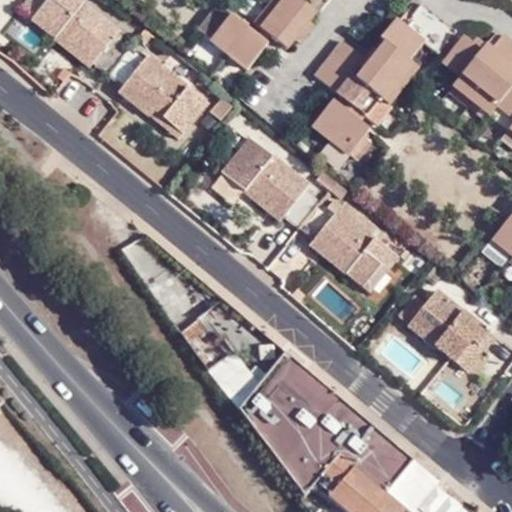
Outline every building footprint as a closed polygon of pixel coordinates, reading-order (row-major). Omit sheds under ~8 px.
[(30,16),(44,0),(25,0),(20,7),(30,16)] [(80,0),(44,0),(30,16),(89,64),(93,59),(123,83),(119,89),(154,118),(159,111),(184,132),(208,105),(147,55),(144,59),(114,34),(118,30),(80,0)] [(303,28),(309,21),(317,11),(318,12),(328,0),(279,0),(275,6),(303,28)] [(253,21),(259,26),(275,6),(269,1),(253,21)] [(349,75),(336,92),(376,125),(390,108),(389,106),(383,102),(412,64),(409,62),(425,42),(438,52),(442,47),(451,36),(455,30),(420,3),(403,24),(395,18),(379,38),(383,42),(376,50),(362,69),(354,79),(349,75)] [(217,5),(196,30),(227,55),(247,29),(217,5)] [(259,26),(287,48),(294,39),(303,28),(275,6),(259,26)] [(303,28),(294,39),(299,43),(314,24),(309,21),(303,28)] [(149,46),(155,39),(143,29),(137,37),(149,46)] [(247,29),(227,55),(245,70),(264,46),(266,44),(247,29)] [(511,41),(502,34),(491,49),(511,65),(511,41)] [(471,43),(462,36),(457,41),(449,52),(441,62),(459,76),(480,51),(471,43)] [(457,41),(451,36),(442,47),(449,52),(457,41)] [(476,37),(471,43),(480,51),(485,44),(476,37)] [(341,39),(313,73),(336,92),(349,75),(358,64),(363,58),(341,39)] [(485,44),(480,51),(511,76),(511,65),(491,49),(485,44)] [(372,47),(363,58),(358,64),(362,69),(376,50),(372,47)] [(511,86),(511,76),(480,51),(459,76),(447,92),(484,122),(488,117),(511,86)] [(383,102),(389,106),(418,69),(412,64),(383,102)] [(511,86),(488,117),(506,131),(509,129),(511,124),(511,86)] [(219,121),(231,106),(219,98),(209,112),(219,121)] [(332,100),(311,126),(329,141),(351,116),(332,100)] [(179,139),(184,132),(159,111),(154,118),(179,139)] [(364,136),(368,130),(351,116),(329,141),(346,155),(354,162),(370,142),(364,136)] [(511,131),(509,129),(506,131),(503,135),(511,141),(511,131)] [(397,258),(378,243),(338,210),(342,205),(334,198),(326,207),(304,189),(308,185),(248,138),(226,166),(254,188),(249,195),(280,220),(286,213),(315,237),(309,245),(362,287),(376,270),(383,275),(397,258)] [(329,141),(321,152),(337,166),(346,155),(329,141)] [(254,188),(226,166),(220,173),(249,195),(254,188)] [(341,200),(347,191),(335,181),(328,189),(341,200)] [(338,210),(378,243),(384,236),(344,202),(342,205),(338,210)] [(511,215),(510,214),(490,239),(509,254),(511,249),(511,215)] [(490,239),(481,250),(499,265),(509,254),(490,239)] [(435,287),(444,273),(434,266),(424,278),(435,287)] [(369,293),(383,275),(376,270),(362,287),(369,293)] [(467,369),(494,335),(437,290),(426,304),(415,294),(399,314),(410,323),(408,327),(454,364),(457,360),(467,369)] [(380,492),(409,457),(284,351),(237,413),(281,468),(295,451),(309,433),(380,492)] [(235,359),(223,374),(248,395),(261,379),(235,359)] [(176,401),(165,388),(154,398),(165,411),(176,401)] [(334,503),(326,511),(403,511),(380,492),(309,433),(295,451),(317,470),(314,474),(320,479),(314,486),(334,503)] [(380,492),(403,511),(411,511),(437,480),(409,457),(380,492)]
